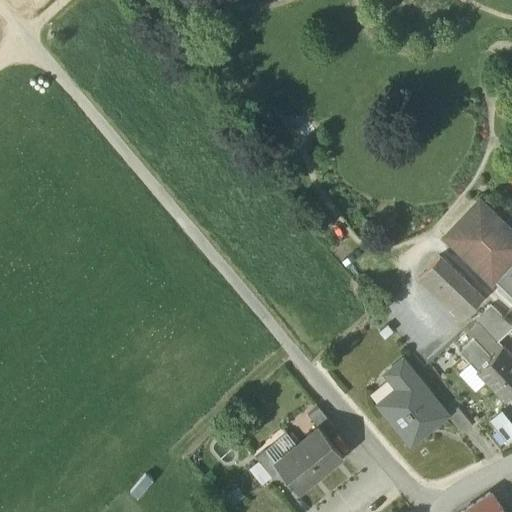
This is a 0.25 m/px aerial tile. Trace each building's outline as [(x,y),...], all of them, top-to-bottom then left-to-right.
[(510,233),(479,203),(480,202),(478,200),(477,202),(478,203),(458,224),(457,223),(444,236),(446,238),(446,237),(489,277),(490,278),(491,278),(511,298),(511,233),(511,232),(510,233)] [(480,296),(437,254),(416,276),(459,317),(480,296)] [(511,326),(489,305),(473,319),(496,342),(511,326)] [(473,338),(458,352),(475,369),(489,356),(473,338)] [(489,356),(475,369),(504,399),(511,390),(511,357),(500,345),(489,356)] [(443,409),(402,359),(384,373),(399,392),(380,407),(409,444),(424,432),(420,428),(443,409)] [(334,427),(318,405),(307,414),(317,426),(318,425),(326,434),(334,427)] [(457,406),(446,416),(460,433),(472,424),(457,406)] [(511,418),(504,408),(487,420),(503,442),(511,436),(511,418)] [(317,426),(296,443),(319,471),(341,453),(326,434),(318,425),(317,426)] [(319,471),(296,443),(275,460),(274,461),(282,471),(297,489),(319,471)] [(275,460),(265,448),(255,456),(257,459),(270,475),(273,479),(282,471),(274,461),(275,460)] [(270,475),(257,459),(249,466),(262,482),(270,475)] [(504,511),(491,492),(460,511),(504,511)]
